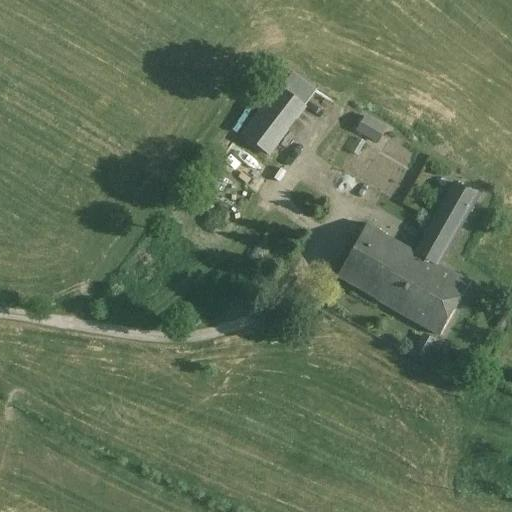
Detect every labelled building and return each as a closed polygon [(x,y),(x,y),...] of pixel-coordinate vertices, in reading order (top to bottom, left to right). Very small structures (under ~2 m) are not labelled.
[(280,88),(241,138),(265,156),(303,105),(280,88)] [(365,115),(355,130),(378,143),(387,128),(365,115)] [(458,184),(417,255),(439,267),(479,196),(458,184)] [(365,225),(336,277),(441,336),(470,285),(439,267),(417,255),(365,225)] [(427,365),(441,343),(422,331),(409,353),(427,365)]
